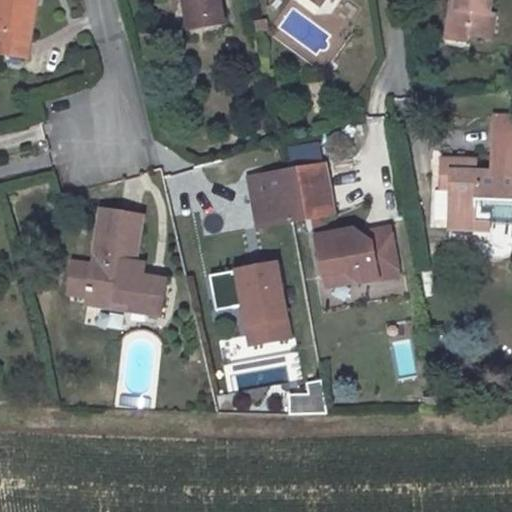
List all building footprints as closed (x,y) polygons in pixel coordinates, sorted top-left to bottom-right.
[(0,0),(0,56),(22,61),(33,0),(0,0)] [(182,0),(187,27),(220,21),(216,0),(182,0)] [(506,11),(506,0),(469,0),(469,7),(465,7),(463,30),(487,33),(487,40),(508,43),(511,12),(506,11)] [(511,110),(491,108),(489,131),(511,132),(511,110)] [(446,218),(505,225),(509,199),(511,198),(511,132),(489,131),(485,171),(458,168),(459,156),(436,154),(433,179),(450,181),(446,218)] [(293,161),(318,158),(317,144),(291,147),(293,161)] [(323,167),(282,175),(291,224),(310,221),(321,280),(342,276),(352,285),(392,278),(384,230),(375,232),(364,244),(353,233),(327,238),(323,219),(332,217),(323,167)] [(282,175),(247,181),(256,231),(291,224),(282,175)] [(136,251),(143,213),(104,207),(97,247),(73,243),(65,284),(89,289),(91,283),(136,290),(135,296),(158,300),(165,270),(141,266),(143,253),(136,251)] [(274,267),(207,279),(211,299),(227,296),(229,311),(240,309),(247,348),(288,341),(274,267)] [(342,276),(321,280),(323,291),(352,285),(342,276)] [(227,296),(211,299),(213,313),(229,311),(227,296)] [(398,343),(400,376),(413,375),(412,343),(398,343)] [(319,382),(305,384),(308,401),(323,400),(319,382)] [(308,401),(288,402),(289,416),(325,414),(323,400),(308,401)]
